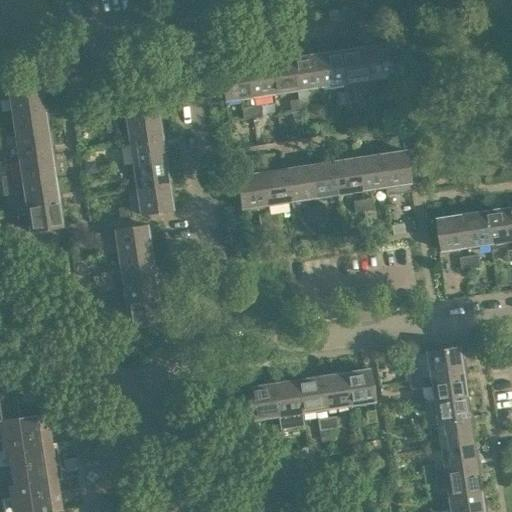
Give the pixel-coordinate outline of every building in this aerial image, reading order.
[(432,0),(426,0),(420,1),(422,11),(433,9),(432,0)] [(343,9),(328,11),(329,22),(345,20),(343,9)] [(363,48),(368,80),(392,77),(387,44),(363,48)] [(368,80),(363,48),(339,51),(344,84),(353,83),(368,80)] [(344,84),(339,51),(315,55),(320,88),(344,84)] [(315,55),(292,58),(297,91),(309,89),(320,88),(315,55)] [(297,91),(292,58),(268,62),(273,95),(297,91)] [(268,62),(244,65),(249,98),(273,95),(268,62)] [(249,98),(244,65),(220,69),(225,102),(249,98)] [(11,111),(44,106),(40,82),(8,87),(11,111)] [(353,83),(344,84),(347,104),(357,102),(353,83)] [(394,85),(384,86),(386,98),(395,97),(394,85)] [(125,119),(158,114),(154,89),(121,94),(125,119)] [(310,94),(309,89),(297,91),(298,99),(300,111),(309,110),(307,98),(310,94)] [(347,104),(345,92),(336,94),(338,105),(347,104)] [(300,111),(298,99),(288,101),(290,113),(300,111)] [(251,106),(252,118),(261,117),(260,105),(251,106)] [(44,106),(11,111),(15,135),(48,131),(44,106)] [(252,118),(251,106),(241,108),(243,120),(252,118)] [(105,122),(116,120),(115,111),(103,112),(105,122)] [(158,114),(125,119),(129,143),(162,138),(158,114)] [(116,120),(105,122),(106,131),(118,129),(116,120)] [(326,123),(318,124),(320,136),(328,134),(326,123)] [(48,131),(15,135),(18,159),(51,154),(48,131)] [(165,161),(162,138),(129,143),(132,166),(165,161)] [(379,155),(384,188),(385,196),(410,192),(409,184),(404,151),(379,155)] [(55,178),(51,154),(18,159),(22,183),(55,178)] [(384,188),(379,155),(356,159),(361,191),(384,188)] [(361,191),(356,159),(332,162),(337,195),(361,191)] [(89,160),(83,161),(84,171),(94,169),(94,163),(89,160)] [(165,161),(132,166),(136,190),(169,185),(165,161)] [(337,195),(332,162),(308,166),(313,199),(337,195)] [(308,166),(284,170),(289,202),(313,199),(308,166)] [(123,168),(112,169),(113,179),(125,177),(123,168)] [(284,170),(261,173),(266,206),(289,202),(284,170)] [(266,206),(261,173),(236,177),(241,209),(266,206)] [(2,186),(13,185),(12,176),(0,177),(2,186)] [(58,202),(55,178),(22,183),(25,207),(58,202)] [(13,185),(2,186),(3,196),(15,194),(13,185)] [(169,185),(136,190),(140,215),(173,210),(169,185)] [(371,199),(362,200),(364,212),(373,210),(371,199)] [(364,212),(362,200),(353,201),(355,213),(364,212)] [(62,227),(58,202),(25,207),(29,232),(62,227)] [(324,206),(314,207),(316,219),(326,217),(324,206)] [(129,207),(118,208),(120,218),(131,216),(129,207)] [(316,219),(314,207),(305,209),(307,220),(316,219)] [(511,241),(511,221),(510,208),(486,212),(491,245),(511,241)] [(486,212),(463,216),(468,248),(491,245),(486,212)] [(267,214),(269,226),(278,225),(276,213),(267,214)] [(269,226),(267,214),(258,216),(259,228),(269,226)] [(468,248),(463,216),(438,219),(443,252),(468,248)] [(402,221),(392,223),(393,232),(404,231),(402,221)] [(20,224),(8,226),(9,235),(21,233),(20,224)] [(117,257),(150,251),(146,226),(113,231),(117,257)] [(353,231),(343,233),(344,242),(355,241),(353,231)] [(106,242),(105,233),(93,234),(94,244),(106,242)] [(153,275),(150,251),(117,257),(120,280),(153,275)] [(469,257),(471,269),(480,267),(478,255),(469,257)] [(471,269),(469,257),(460,258),(462,270),(471,269)] [(100,282),(112,281),(111,271),(99,273),(100,282)] [(153,275),(120,280),(124,303),(157,298),(153,275)] [(112,281),(100,282),(102,292),(114,290),(112,281)] [(161,323),(157,298),(124,303),(128,328),(161,323)] [(429,378),(461,372),(458,348),(425,353),(429,378)] [(343,374),(348,406),(373,402),(368,370),(343,374)] [(409,381),(420,379),(419,370),(407,372),(409,381)] [(461,372),(429,378),(432,401),(465,396),(461,372)] [(348,406),(343,374),(320,377),(325,410),(348,406)] [(325,410),(320,377),(296,381),(301,413),(325,410)] [(422,388),(420,379),(409,381),(410,390),(422,388)] [(0,435),(3,453),(7,452),(12,485),(8,485),(11,511),(49,511),(60,510),(57,492),(79,488),(77,476),(55,479),(50,445),(72,441),(70,429),(48,432),(45,414),(10,419),(4,381),(0,381),(0,435)] [(301,413),(296,381),(273,384),(278,417),(301,413)] [(278,417),(273,384),(248,388),(253,421),(278,417)] [(424,403),(426,417),(427,426),(469,420),(465,396),(432,401),(424,403)] [(374,411),(365,412),(367,424),(376,422),(374,411)] [(335,417),(326,418),(328,430),(337,428),(335,417)] [(328,430),(326,418),(317,420),(319,431),(328,430)] [(469,421),(436,426),(440,449),(472,444),(469,421)] [(281,437),(279,426),(269,427),(271,439),(281,437)] [(427,426),(416,428),(417,437),(429,436),(427,426)] [(476,468),(472,444),(440,449),(443,473),(476,468)] [(292,449),(283,451),(285,461),(293,460),(292,449)] [(423,475),(435,474),(433,464),(422,466),(423,475)] [(476,468),(443,473),(447,496),(479,491),(476,468)] [(436,483),(435,474),(423,475),(425,485),(436,483)] [(482,511),(479,491),(447,496),(449,511),(482,511)] [(103,498),(98,505),(105,511),(113,511),(120,511),(103,498)]
